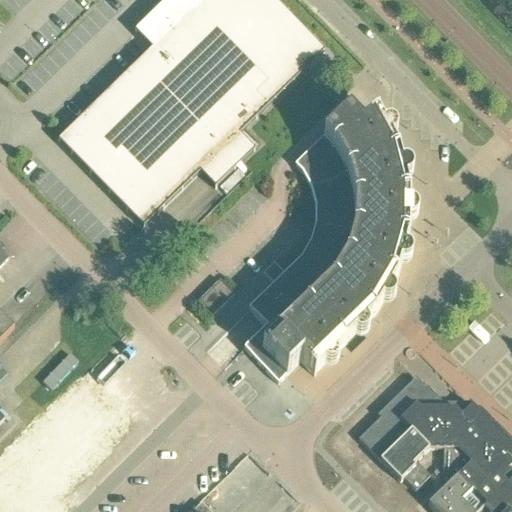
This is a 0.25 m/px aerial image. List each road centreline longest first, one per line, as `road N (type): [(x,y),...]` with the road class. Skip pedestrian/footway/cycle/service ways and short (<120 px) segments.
road 1 (unclassified): [(276,461),(0,181)]
road 2 (unclassified): [(276,461),(511,228)]
road 3 (unclassified): [(315,0),(511,196)]
road 4 (tertiary): [(511,89),(424,0)]
